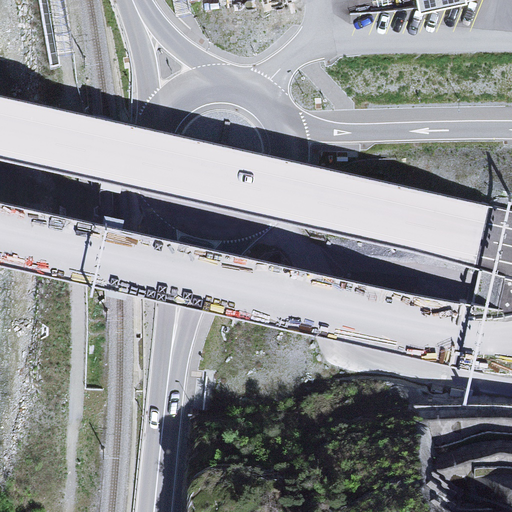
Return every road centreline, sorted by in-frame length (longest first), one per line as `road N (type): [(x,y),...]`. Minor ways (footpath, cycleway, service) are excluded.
road 1 (motorway): [(0,232),(511,344)]
road 2 (motorway): [(511,243),(0,132)]
road 3 (secondary): [(154,511),(176,310),(199,217)]
road 4 (unclassified): [(505,34),(352,26),(276,63),(253,92)]
road 5 (motorway): [(511,132),(284,127)]
road 6 (track): [(40,0),(50,62),(70,81),(80,156)]
road 7 (secondary): [(199,217),(237,218),(270,199),(287,165),(284,127)]
road 8 (secondary): [(183,95),(154,135),(154,169),(170,199),(199,217)]
